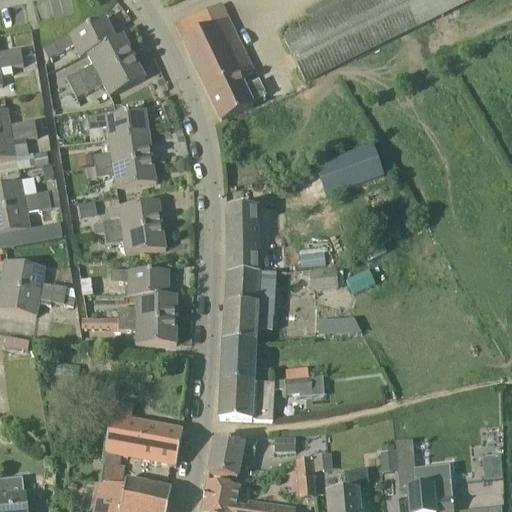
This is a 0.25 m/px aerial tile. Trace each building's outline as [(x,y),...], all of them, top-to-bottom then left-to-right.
[(283,38),(305,84),(476,0),(332,0),(306,13),(312,25),(283,38)] [(242,82),(251,77),(254,76),(221,6),(175,28),(221,125),(255,109),(251,101),(256,98),(258,102),(266,98),(259,82),(245,89),(242,82)] [(49,32),(78,17),(73,8),(44,22),(49,32)] [(86,57),(116,42),(105,20),(43,52),(48,63),(74,49),(80,61),(86,57)] [(72,92),(134,59),(123,38),(116,42),(86,57),(92,69),(67,82),(72,92)] [(0,64),(22,61),(20,52),(0,56),(0,64)] [(103,88),(109,100),(145,81),(134,59),(72,92),(77,102),(103,88)] [(0,71),(23,68),(22,61),(0,64),(0,89),(2,89),(0,78),(0,71)] [(0,139),(36,132),(34,124),(10,129),(7,113),(0,114),(0,139)] [(108,144),(149,138),(145,114),(88,122),(89,134),(106,132),(108,144)] [(0,164),(16,161),(13,145),(37,141),(36,132),(0,139),(0,164)] [(110,156),(93,159),(94,168),(95,170),(152,162),(149,138),(108,144),(110,156)] [(381,183),(371,150),(314,170),(324,200),(381,183)] [(33,157),(36,170),(49,168),(47,154),(33,157)] [(94,168),(93,159),(93,157),(77,160),(79,170),(94,168)] [(114,179),(116,192),(156,186),(152,162),(95,170),(96,181),(114,179)] [(42,170),(44,184),(54,182),(52,168),(42,170)] [(96,181),(95,170),(85,172),(87,184),(96,183),(96,181)] [(0,213),(49,204),(47,195),(24,200),(21,185),(0,188),(0,213)] [(60,211),(58,202),(49,204),(50,212),(60,211)] [(0,238),(30,233),(27,217),(50,212),(49,204),(0,213),(0,238)] [(119,223),(103,226),(105,237),(162,228),(158,204),(117,210),(119,223)] [(92,219),(91,206),(78,208),(80,221),(92,219)] [(261,277),(261,276),(260,210),(226,210),(227,276),(261,277)] [(105,237),(103,226),(94,227),(95,238),(105,237)] [(162,228),(105,237),(105,248),(123,246),(125,259),(165,253),(162,228)] [(302,272),(325,269),(323,256),(300,258),(302,272)] [(43,288),(45,272),(5,264),(0,289),(65,300),(67,292),(43,288)] [(310,294),(320,294),(338,292),(336,273),(309,275),(310,294)] [(353,297),(374,287),(368,273),(347,283),(353,297)] [(168,298),(169,275),(111,274),(111,286),(128,286),(128,299),(176,299),(168,298)] [(277,276),(261,276),(261,277),(227,276),(223,348),(257,349),(257,333),(272,334),(273,320),(274,320),(277,276)] [(81,282),(83,298),(93,298),(91,282),(81,282)] [(64,308),(65,300),(0,289),(0,291),(0,313),(37,320),(39,308),(50,310),(50,306),(64,308)] [(176,323),(176,299),(128,299),(128,300),(135,300),(135,312),(118,312),(118,323),(176,323)] [(118,320),(118,312),(110,312),(110,320),(118,320)] [(118,323),(82,322),(82,333),(136,333),(136,348),(176,348),(176,323),(118,323)] [(257,366),(257,349),(223,348),(221,383),(255,384),(257,366)] [(285,398),(312,395),(311,381),(284,384),(284,392),(285,398)] [(255,386),(255,384),(221,383),(219,422),(251,424),(274,425),(275,393),(275,388),(255,386)] [(275,385),(275,388),(275,393),(284,392),(284,384),(275,385)] [(183,434),(129,423),(109,418),(104,477),(96,511),(167,511),(172,491),(118,480),(120,469),(118,469),(120,458),(176,470),(183,434)] [(274,441),(274,455),(296,455),(296,441),(274,441)] [(243,456),(254,459),(256,446),(239,442),(238,447),(215,442),(209,475),(239,481),(243,456)] [(397,474),(395,453),(394,453),(381,454),(380,454),(382,475),(397,474)] [(313,459),(314,474),(332,472),(330,457),(313,459)] [(503,481),(501,459),(483,460),(484,483),(503,481)] [(295,463),(299,501),(316,500),(313,461),(295,463)] [(407,491),(408,502),(408,511),(453,511),(452,499),(451,486),(449,469),(415,472),(417,489),(407,490),(407,491)] [(55,474),(53,471),(49,470),(46,472),(45,476),(48,480),(51,480),(55,478),(55,474)] [(417,489),(415,472),(398,474),(399,492),(407,491),(407,490),(417,489)] [(357,511),(357,502),(370,501),(368,473),(346,475),(347,490),(329,492),(330,511),(357,511)] [(236,508),(240,491),(207,484),(201,511),(295,511),(248,505),(247,510),(236,508)] [(26,511),(25,498),(0,500),(0,511),(26,511)]
